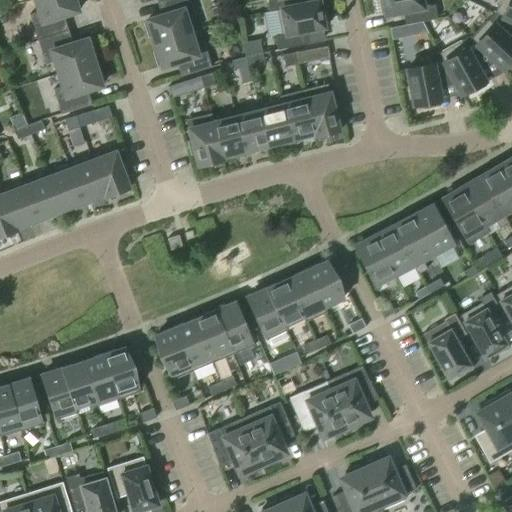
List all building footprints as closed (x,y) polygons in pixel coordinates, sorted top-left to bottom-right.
[(34,0),(38,11),(29,14),(37,39),(61,31),(57,18),(78,11),(77,9),(80,8),(78,0),(34,0)] [(190,0),(163,0),(168,13),(147,19),(148,22),(144,23),(149,37),(152,36),(154,43),(190,32),(186,19),(195,16),(190,0)] [(293,6),(292,0),(267,0),(270,12),(275,11),(275,9),(293,6)] [(427,0),(378,0),(382,15),(410,9),(413,23),(422,21),(436,18),(434,5),(429,6),(427,0)] [(511,0),(500,0),(495,12),(495,13),(511,20),(511,0)] [(318,1),(293,6),(275,9),(275,11),(280,34),(273,36),(276,49),(299,45),(297,31),(327,25),(324,10),(320,10),(318,1)] [(511,40),(511,20),(495,13),(471,38),(494,60),(504,69),(510,62),(511,63),(511,41),(511,40)] [(428,32),(422,21),(413,23),(401,25),(403,37),(428,32)] [(61,31),(37,39),(45,64),(54,61),(58,74),(94,62),(91,55),(95,53),(91,40),(87,41),(86,38),(65,45),(61,31)] [(190,32),(154,43),(157,51),(153,52),(158,65),(161,64),(162,67),(183,60),(187,74),(211,66),(203,42),(194,45),(190,32)] [(494,60),(471,38),(470,36),(439,52),(456,84),(462,95),(470,90),(472,93),(486,85),(477,70),(494,60)] [(258,39),(241,44),(245,57),(246,57),(262,53),(258,39)] [(327,46),(294,52),(296,64),(329,58),(327,46)] [(296,64),(294,52),(282,55),(284,67),(296,64)] [(456,84),(439,52),(420,56),(422,66),(407,69),(414,106),(424,104),(424,108),(440,105),(436,87),(456,84)] [(262,53),(246,57),(249,66),(264,62),(262,53)] [(249,66),(246,57),(231,61),(234,70),(249,66)] [(94,62),(58,74),(62,86),(53,89),(60,114),(85,106),(80,92),(101,86),(101,83),(104,82),(100,69),(96,70),(94,62)] [(211,73),(200,76),(203,88),(215,84),(211,73)] [(203,88),(200,76),(168,86),(171,98),(203,88)] [(327,84),(303,90),(314,133),(313,133),(314,137),(339,131),(335,117),(339,117),(336,104),(332,105),(327,84)] [(303,90),(279,96),(281,101),(290,139),(313,133),(314,133),(303,90)] [(258,107),(267,145),(290,139),(281,101),(258,107)] [(75,116),(79,127),(111,117),(107,106),(75,116)] [(234,113),(244,151),(267,145),(258,107),(234,113)] [(211,119),(210,113),(186,119),(191,141),(188,142),(191,154),(194,153),(198,166),(222,160),(222,157),(221,157),(211,119)] [(211,119),(221,157),(222,157),(244,151),(234,113),(211,119)] [(79,127),(75,116),(64,119),(67,131),(79,127)] [(41,121),(27,126),(30,135),(44,130),(41,121)] [(30,135),(27,126),(14,131),(17,140),(30,135)] [(104,194),(103,194),(104,197),(128,188),(124,176),(127,174),(122,162),(119,164),(113,147),(90,156),(104,194)] [(90,156),(67,165),(81,202),(103,194),(104,194),(90,156)] [(511,159),(499,167),(511,188),(511,159)] [(67,165),(45,173),(59,211),(81,202),(67,165)] [(511,205),(511,188),(499,167),(481,177),(501,212),(502,212),(511,205)] [(45,173),(22,182),(37,219),(59,211),(45,173)] [(481,177),(462,188),(483,224),(483,223),(486,227),(495,221),(499,227),(508,222),(502,212),(501,212),(481,177)] [(22,182),(0,190),(14,227),(15,227),(37,219),(22,182)] [(469,244),(488,232),(485,227),(483,224),(462,188),(443,200),(469,244)] [(14,227),(0,190),(0,236),(16,231),(15,227),(14,227)] [(432,206),(413,216),(434,257),(454,246),(432,206)] [(413,216),(394,227),(415,267),(414,267),(420,278),(429,273),(423,263),(434,257),(413,216)] [(394,227),(375,237),(396,277),(414,267),(415,267),(394,227)] [(178,235),(167,238),(170,250),(181,246),(178,235)] [(511,244),(511,235),(503,241),(507,247),(511,244)] [(396,277),(375,237),(355,247),(376,287),(396,277)] [(487,267),(484,260),(473,266),(477,273),(487,267)] [(326,261),(305,271),(323,307),(343,298),(326,261)] [(477,273),(473,266),(463,272),(467,278),(477,273)] [(286,277),(285,278),(303,316),(302,317),(305,322),(325,313),(323,307),(305,271),(287,279),(286,277)] [(303,316),(285,278),(284,278),(285,280),(266,289),(283,325),(284,325),(302,317),(303,316)] [(436,281),(425,286),(429,293),(439,288),(436,281)] [(511,284),(496,294),(511,322),(511,284)] [(429,293),(425,286),(414,292),(418,299),(429,293)] [(283,325),(266,289),(246,298),(265,340),(287,330),(284,325),(283,325)] [(459,315),(484,357),(492,352),(493,355),(494,356),(508,348),(507,346),(507,347),(491,319),(501,313),(489,292),(478,299),(481,303),(459,315)] [(214,312),(232,354),(253,346),(235,303),(214,312)] [(390,305),(379,311),(383,318),(393,313),(390,305)] [(232,354),(214,312),(195,319),(194,317),(193,318),(212,363),(232,354)] [(457,376),(457,377),(472,368),(471,367),(471,368),(455,340),(465,334),(453,313),(442,319),(443,321),(422,334),(447,378),(456,373),(457,375),(457,376)] [(193,320),(174,328),(192,371),(212,363),(193,318),(193,320)] [(348,325),(352,334),(365,327),(361,318),(348,325)] [(192,371),(174,328),(154,337),(171,379),(192,371)] [(318,349),(330,343),(326,335),(314,340),(318,349)] [(318,349),(314,340),(301,345),(305,354),(318,349)] [(123,348),(102,355),(115,394),(114,394),(116,400),(138,392),(123,348)] [(82,360),(81,360),(95,401),(114,394),(115,394),(102,355),(83,362),(82,360)] [(81,362),(61,369),(74,408),(75,407),(95,401),(81,360),(80,360),(81,362)] [(282,360),(269,366),(273,376),(287,370),(282,360)] [(326,381),(347,431),(361,426),(359,421),(369,417),(364,405),(376,399),(361,366),(326,381)] [(74,408),(61,369),(40,376),(42,382),(49,403),(55,420),(77,413),(75,407),(74,408)] [(220,382),(223,390),(236,385),(232,377),(220,382)] [(7,386),(20,431),(41,425),(36,407),(30,386),(29,380),(7,386)] [(347,431),(326,381),(289,397),(303,431),(316,425),(322,438),(332,433),(334,437),(347,431)] [(42,382),(36,384),(42,405),(49,403),(42,382)] [(223,390),(220,382),(207,387),(211,396),(223,390)] [(36,384),(30,386),(36,407),(42,405),(36,384)] [(0,436),(20,431),(7,386),(0,388),(0,436)] [(510,388),(496,396),(511,424),(511,392),(510,388)] [(185,396),(171,401),(175,410),(188,405),(185,396)] [(511,424),(496,396),(482,404),(484,408),(475,413),(487,434),(476,441),(489,463),(511,449),(511,424)] [(246,427),(264,468),(277,462),(275,458),(285,453),(280,441),(293,436),(279,402),(241,418),(245,427),(246,427)] [(155,418),(152,408),(138,413),(141,423),(155,418)] [(116,421),(103,425),(106,434),(119,430),(116,421)] [(106,434),(103,425),(90,430),(93,439),(106,434)] [(246,427),(245,427),(223,437),(219,428),(206,433),(221,467),(233,462),(238,474),(248,470),(250,474),(264,468),(246,427)] [(68,442),(56,447),(58,456),(71,451),(68,442)] [(58,456),(56,447),(43,451),(45,460),(58,456)] [(17,452),(4,456),(7,465),(20,461),(17,452)] [(157,504),(142,457),(106,468),(114,493),(125,489),(132,511),(149,511),(150,511),(148,507),(157,504)] [(361,464),(381,509),(405,499),(403,495),(415,489),(404,464),(392,470),(387,458),(377,462),(375,458),(361,464)] [(375,511),(381,509),(361,464),(348,469),(350,474),(340,478),(345,490),(332,496),(338,511),(375,511)] [(78,474),(65,477),(71,500),(83,497),(87,511),(113,511),(102,471),(79,478),(78,474)] [(61,482),(24,494),(30,511),(57,511),(57,510),(69,507),(61,482)] [(30,511),(24,494),(0,501),(0,511),(30,511)] [(278,500),(282,511),(326,511),(322,501),(309,507),(303,495),(293,499),(291,494),(278,500)] [(282,511),(278,500),(264,506),(266,510),(262,511),(282,511)]
